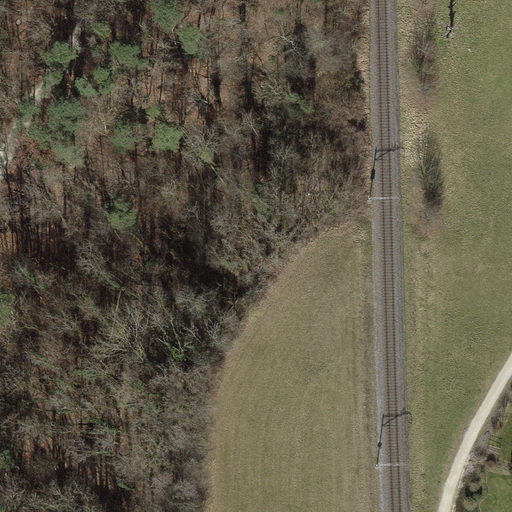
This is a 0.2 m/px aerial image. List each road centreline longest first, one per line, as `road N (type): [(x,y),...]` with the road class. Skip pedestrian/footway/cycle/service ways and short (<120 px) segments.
road 1 (track): [(0,174),(101,0)]
road 2 (track): [(445,511),(461,456),(511,363)]
